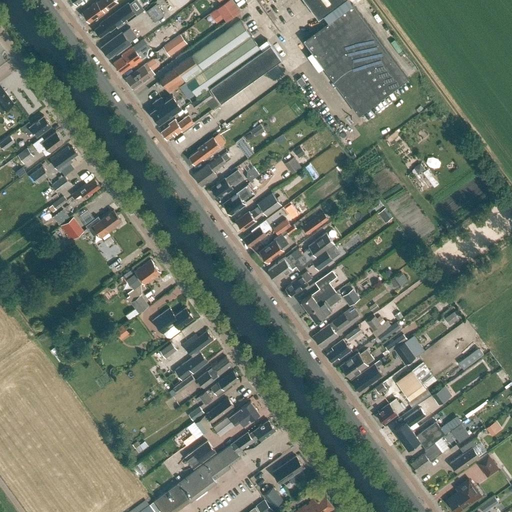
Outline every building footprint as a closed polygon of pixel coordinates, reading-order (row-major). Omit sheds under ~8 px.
[(117,2),(115,0),(99,0),(96,3),(96,2),(83,12),(90,22),(97,16),(97,17),(117,2)] [(241,10),(233,0),(227,0),(216,8),(226,21),(241,10)] [(305,0),(318,17),(322,14),(328,21),(303,39),(359,114),(407,78),(352,4),(335,16),(329,9),(341,0),(305,0)] [(102,24),(95,29),(96,30),(96,32),(97,34),(99,34),(100,36),(109,29),(110,31),(116,26),(119,26),(124,23),(123,21),(135,12),(128,3),(101,23),(102,24)] [(164,15),(156,3),(146,11),(155,22),(164,15)] [(210,87),(220,102),(281,59),(267,39),(258,46),(240,20),(159,78),(169,93),(186,81),(196,97),(210,87)] [(116,53),(117,54),(130,44),(129,41),(137,35),(130,26),(101,47),(109,58),(116,53)] [(187,40),(181,32),(165,43),(171,52),(187,40)] [(124,55),(114,63),(121,72),(130,66),(131,67),(146,56),(147,48),(145,45),(147,44),(143,39),(123,54),(124,55)] [(154,74),(146,63),(135,72),(135,73),(127,79),(133,88),(142,82),(143,83),(154,74)] [(307,81),(303,75),(298,78),(303,84),(307,81)] [(0,110),(1,112),(14,103),(0,84),(0,110)] [(196,108),(212,96),(208,91),(192,103),(196,108)] [(159,122),(181,107),(172,95),(164,101),(161,96),(153,102),(156,107),(150,111),(159,122)] [(27,136),(33,131),(36,135),(51,125),(44,115),(31,125),(28,122),(21,127),(27,136)] [(169,123),(170,124),(161,131),(166,138),(173,134),(174,135),(181,130),(181,131),(193,123),(188,116),(178,123),(175,119),(169,123)] [(250,130),(254,137),(263,131),(259,124),(250,130)] [(39,152),(47,148),(49,150),(63,141),(56,131),(44,140),(42,136),(33,143),(39,152)] [(306,149),(323,141),(318,132),(302,140),(306,149)] [(0,144),(4,149),(14,141),(10,135),(0,142),(0,144)] [(199,149),(189,156),(190,158),(190,159),(191,162),(193,162),(194,163),(202,157),(203,159),(210,154),(220,146),(218,144),(218,143),(213,137),(198,148),(199,149)] [(231,147),(235,152),(247,142),(244,138),(231,147)] [(50,159),(58,170),(72,161),(71,159),(77,154),(71,145),(50,159)] [(246,155),(251,151),(248,145),(242,150),(246,155)] [(24,163),(34,156),(27,147),(17,154),(24,163)] [(299,157),(305,153),(300,147),(294,151),(299,157)] [(221,156),(209,164),(208,164),(193,175),(201,186),(207,181),(209,182),(217,176),(214,171),(226,162),(221,156)] [(301,166),(294,156),(285,163),(292,173),(301,166)] [(345,180),(356,174),(348,159),(336,165),(345,180)] [(304,168),(314,181),(319,177),(310,164),(304,168)] [(42,165),(30,174),(36,182),(48,173),(42,165)] [(249,181),(259,174),(253,166),(244,173),(249,181)] [(231,189),(232,188),(230,184),(232,183),(234,184),(244,177),(237,167),(224,177),(211,187),(214,190),(213,191),(216,195),(217,195),(219,197),(226,192),(228,192),(231,190),(231,189)] [(58,192),(70,183),(64,175),(52,184),(58,192)] [(76,199),(82,195),(85,199),(92,193),(91,192),(99,186),(94,179),(88,184),(87,183),(72,194),(76,199)] [(223,203),(231,214),(245,204),(244,202),(256,194),(248,183),(236,192),(237,193),(223,203)] [(259,205),(250,212),(249,211),(236,220),(243,230),(256,220),(254,217),(262,210),(266,215),(281,204),(272,192),(257,203),(259,205)] [(56,209),(67,201),(63,195),(52,204),(56,209)] [(389,211),(385,207),(379,212),(382,216),(389,211)] [(113,225),(121,219),(114,209),(100,219),(98,215),(85,224),(93,235),(98,232),(101,236),(114,227),(113,225)] [(303,226),(308,233),(326,220),(321,213),(303,226)] [(286,219),(291,225),(293,223),(297,220),(293,214),(286,219)] [(84,231),(73,216),(61,226),(71,240),(84,231)] [(273,228),(278,235),(291,225),(286,219),(273,228)] [(266,235),(264,232),(271,227),(266,220),(258,225),(252,230),(253,231),(244,238),(250,245),(260,238),(261,239),(266,235)] [(280,252),(283,250),(281,248),(288,242),(283,236),(288,232),(289,233),(296,227),(293,223),(291,225),(278,235),(274,238),(274,239),(259,250),(263,255),(262,256),(264,260),(266,259),(267,261),(277,254),(278,254),(280,252)] [(55,232),(49,236),(59,250),(66,246),(65,244),(67,243),(63,238),(61,239),(55,232)] [(335,244),(326,232),(308,246),(309,248),(303,253),(299,247),(268,270),(275,280),(283,275),(285,274),(292,269),(290,266),(294,264),(299,270),(311,261),(326,251),(334,245),(335,244)] [(504,262),(510,258),(504,250),(499,255),(504,262)] [(326,251),(312,261),(318,269),(332,259),(326,251)] [(135,287),(143,281),(144,283),(160,272),(151,259),(135,270),(136,272),(127,279),(133,288),(135,287)] [(316,300),(332,288),(328,282),(329,281),(336,276),(332,270),(323,276),(315,282),(319,288),(311,294),(316,300)] [(312,277),(307,271),(291,282),(292,283),(285,288),(291,295),(300,288),(301,289),(308,284),(306,281),(312,277)] [(398,275),(390,281),(396,289),(404,283),(398,275)] [(133,288),(127,292),(129,294),(127,296),(139,313),(149,305),(141,294),(140,295),(135,287),(133,288)] [(301,301),(308,311),(335,292),(332,288),(316,300),(311,294),(301,301)] [(342,296),(349,306),(360,298),(353,288),(342,296)] [(340,297),(336,291),(335,292),(308,311),(316,322),(332,310),(329,306),(340,297)] [(370,308),(373,313),(380,308),(376,304),(370,308)] [(170,308),(153,320),(162,333),(163,332),(166,337),(170,337),(180,330),(178,328),(193,317),(185,307),(175,314),(170,308)] [(450,324),(459,318),(454,311),(445,318),(450,324)] [(339,328),(349,321),(344,314),(319,331),(321,333),(314,338),(320,345),(322,343),(324,345),(337,335),(334,331),(339,328)] [(375,315),(367,321),(373,330),(383,323),(387,328),(391,325),(387,320),(385,321),(381,315),(377,318),(375,315)] [(121,339),(129,333),(122,324),(114,330),(121,339)] [(392,325),(377,336),(381,341),(395,330),(392,325)] [(358,326),(345,336),(349,341),(362,331),(358,326)] [(198,337),(196,334),(183,344),(191,355),(213,339),(207,331),(198,337)] [(403,333),(385,346),(389,352),(407,339),(403,333)] [(394,348),(405,364),(416,356),(415,356),(424,350),(413,335),(394,348)] [(351,350),(348,345),(349,344),(347,342),(346,343),(343,339),(332,347),(333,349),(326,354),(332,361),(337,357),(339,359),(351,350)] [(165,358),(177,349),(171,342),(160,351),(165,358)] [(57,346),(51,350),(59,361),(65,357),(57,346)] [(345,372),(370,354),(366,349),(360,354),(358,352),(340,365),(345,372)] [(350,378),(368,365),(367,364),(373,359),(370,354),(345,372),(350,378)] [(211,367),(196,378),(203,387),(233,365),(226,356),(217,362),(216,361),(210,365),(211,367)] [(441,364),(445,369),(450,365),(444,358),(437,363),(439,365),(441,364)] [(381,363),(379,360),(351,380),(359,391),(382,375),(376,366),(381,363)] [(181,379),(193,371),(186,361),(174,370),(181,379)] [(423,362),(396,382),(409,399),(410,399),(426,387),(436,380),(423,362)] [(438,375),(442,372),(436,364),(432,367),(438,375)] [(233,371),(211,387),(218,396),(232,385),(231,384),(238,378),(233,371)] [(191,374),(173,388),(177,393),(195,379),(191,374)] [(432,394),(439,404),(452,394),(445,384),(432,394)] [(431,394),(426,387),(410,399),(411,401),(408,403),(412,408),(431,394)] [(199,396),(205,404),(212,399),(206,390),(199,396)] [(210,420),(212,422),(234,405),(228,398),(215,407),(206,414),(204,416),(194,423),(193,421),(186,426),(195,439),(202,433),(212,426),(208,421),(210,420)] [(384,423),(397,413),(396,412),(403,408),(396,399),(389,403),(382,408),(382,409),(377,413),(384,423)] [(243,425),(259,413),(250,401),(229,416),(235,423),(240,420),(243,425)] [(193,420),(204,412),(199,406),(188,414),(193,420)] [(405,421),(394,430),(402,441),(414,432),(410,426),(425,415),(420,408),(404,420),(405,421)] [(261,440),(275,429),(268,420),(254,430),(249,434),(248,432),(236,440),(242,448),(259,436),(261,440)] [(416,435),(414,432),(402,441),(408,449),(419,441),(425,449),(445,433),(436,421),(416,435)] [(496,421),(486,428),(491,436),(501,429),(496,421)] [(459,442),(469,435),(466,430),(456,437),(459,442)] [(411,463),(417,472),(431,462),(430,460),(442,452),(448,447),(441,438),(435,442),(425,450),(426,452),(411,463)] [(207,439),(184,456),(193,468),(216,451),(207,439)] [(476,444),(472,439),(460,448),(463,453),(450,463),(457,472),(479,456),(478,456),(486,450),(480,442),(476,444)] [(237,452),(242,448),(236,440),(231,444),(155,500),(163,511),(172,511),(190,500),(190,501),(216,482),(214,479),(242,459),(241,458),(243,457),(245,454),(242,450),(240,450),(237,453),(237,452)] [(138,452),(143,449),(137,441),(132,444),(138,452)] [(498,468),(488,455),(478,463),(487,476),(498,468)] [(280,483),(304,467),(296,456),(273,472),(280,483)] [(272,485),(268,479),(270,477),(264,467),(249,476),(260,493),(272,485)] [(480,494),(475,488),(469,479),(456,488),(459,491),(447,500),(451,504),(450,507),(453,511),(456,511),(476,497),(480,494)] [(263,494),(272,507),(283,499),(274,486),(263,494)] [(307,505),(306,504),(295,511),(327,511),(333,507),(325,495),(321,498),(320,496),(316,499),(315,497),(309,502),(309,503),(307,505)] [(483,511),(498,502),(494,496),(480,507),(483,511)] [(264,499),(256,505),(260,511),(268,511),(272,509),(264,499)]
